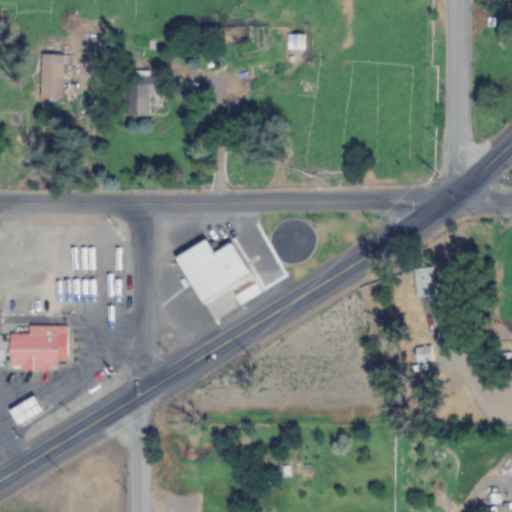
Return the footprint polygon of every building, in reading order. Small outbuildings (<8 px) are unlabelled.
[(288,51),(306,51),(306,35),(288,35),(288,51)] [(65,55),(41,55),(41,98),(65,98),(65,55)] [(154,95),(153,72),(128,73),(128,118),(149,118),(149,95),(154,95)] [(174,258),(203,304),(253,278),(232,243),(214,252),(206,239),(174,258)] [(434,298),(434,269),(416,269),(416,298),(434,298)] [(68,360),(68,326),(29,326),(29,334),(10,334),(10,369),(58,370),(58,360),(68,360)] [(28,421),(43,411),(33,396),(18,406),(28,421)]
